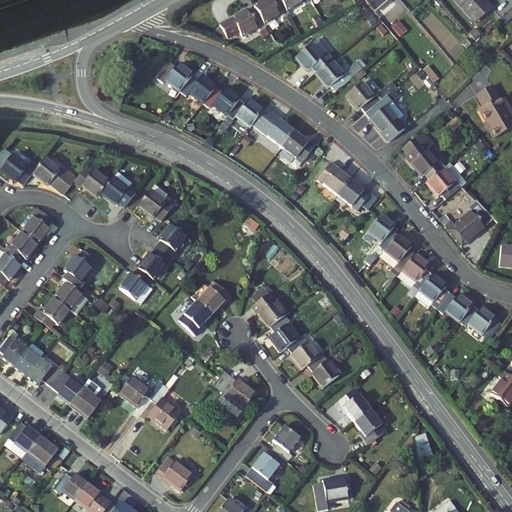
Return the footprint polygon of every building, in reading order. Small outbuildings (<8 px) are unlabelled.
[(256,11),(264,25),(281,16),(282,19),(289,16),(287,12),(280,0),(274,0),(272,1),(271,0),(266,0),(254,7),(256,11)] [(280,0),(287,12),(304,3),(305,6),(311,3),(309,0),(280,0)] [(364,0),(375,13),(390,0),(364,0)] [(452,0),(475,24),(492,9),(484,0),(452,0)] [(511,10),(499,22),(503,26),(511,17),(511,10)] [(248,11),(232,20),(220,27),(228,40),(240,33),(242,38),(258,29),(260,32),(266,28),(264,25),(256,11),(250,14),(248,11)] [(398,21),(391,27),(401,38),(408,32),(398,21)] [(475,41),(480,36),(475,30),(470,35),(475,41)] [(308,73),(312,70),(316,76),(332,63),(328,57),(329,56),(317,42),(296,59),(308,73)] [(327,90),(331,87),(335,93),(354,77),(362,70),(358,65),(343,76),(332,63),(316,76),(327,90)] [(166,82),(180,92),(193,77),(178,65),(176,68),(169,64),(157,80),(163,84),(166,82)] [(448,96),(467,76),(454,65),(436,85),(448,96)] [(362,70),(354,77),(357,82),(366,75),(362,70)] [(415,74),(402,82),(409,93),(422,84),(415,74)] [(198,81),(193,77),(180,92),(186,97),(189,94),(203,104),(216,88),(202,77),(198,81)] [(358,112),(361,109),(365,115),(394,91),(396,89),(392,84),(374,99),(362,84),(346,97),(358,112)] [(511,129),(511,121),(492,87),(476,96),(483,108),(479,110),(491,130),(489,132),(494,140),(511,129)] [(227,116),(240,100),(226,89),(223,93),(216,88),(203,104),(210,110),(213,106),(227,116)] [(394,91),(365,115),(382,135),(389,144),(405,131),(398,122),(404,117),(392,103),(399,98),(394,91)] [(249,101),(246,105),(240,100),(227,116),(234,121),(237,117),(251,128),(252,126),(263,112),(249,101)] [(266,109),(263,112),(252,126),(281,149),(294,133),(283,125),(285,123),(266,109)] [(305,142),(294,133),(281,149),(302,164),(315,146),(306,139),(305,142)] [(422,136),(403,152),(408,158),(427,142),(422,136)] [(425,176),(429,181),(443,170),(445,168),(441,163),(439,164),(427,151),(431,147),(427,142),(408,158),(406,159),(422,178),(425,176)] [(2,148),(0,150),(0,171),(15,183),(17,181),(24,186),(32,175),(39,165),(33,160),(28,167),(2,148)] [(47,187),(48,185),(63,196),(72,184),(75,180),(61,169),(59,172),(44,160),(39,165),(32,175),(47,187)] [(317,181),(338,196),(350,181),(338,172),(340,170),(331,164),(317,181)] [(100,194),(108,184),(92,172),(91,173),(84,168),(75,180),(72,184),(79,189),(81,187),(96,199),(100,194)] [(441,195),(446,201),(462,188),(457,183),(455,184),(443,170),(429,181),(426,183),(438,198),(441,195)] [(124,209),(125,208),(136,193),(129,188),(131,186),(115,174),(108,184),(100,194),(116,206),(117,204),(124,209)] [(358,212),(371,194),(362,188),(361,190),(350,181),(338,196),(358,212)] [(154,186),(150,192),(166,204),(167,202),(170,198),(154,186)] [(166,204),(150,192),(138,207),(153,219),(154,218),(156,218),(162,222),(174,207),(167,202),(166,204)] [(486,228),(485,227),(494,220),(488,214),(476,201),(468,208),(471,211),(450,229),(462,243),(469,238),(471,241),(486,228)] [(496,207),(488,214),(494,220),(499,225),(510,223),(496,207)] [(32,216),(34,218),(21,233),(37,245),(49,229),(47,228),(53,221),(37,209),(32,216)] [(397,235),(392,231),(395,227),(380,216),(368,232),(383,243),(379,247),(384,251),(397,235)] [(256,236),(259,227),(247,223),(244,231),(256,236)] [(161,243),(157,249),(173,261),(177,255),(175,253),(187,237),(171,225),(159,241),(161,243)] [(3,253),(18,265),(23,258),(26,260),(37,245),(21,233),(10,248),(8,247),(3,253)] [(397,235),(384,251),(379,258),(395,269),(397,268),(402,271),(414,256),(409,251),(412,247),(397,235)] [(511,247),(501,246),(499,267),(511,267),(511,247)] [(138,269),(153,281),(165,265),(168,267),(173,261),(157,249),(152,255),(150,253),(138,269)] [(3,253),(0,250),(0,286),(2,287),(7,280),(9,282),(21,267),(18,265),(3,253)] [(79,284),(91,269),(93,270),(99,263),(83,251),(78,259),(75,257),(64,272),(67,275),(79,284)] [(419,291),(431,275),(425,270),(428,266),(414,256),(402,271),(397,277),(412,288),(413,286),(419,291)] [(133,275),(131,274),(119,289),(141,306),(152,291),(148,288),(153,281),(138,269),(133,275)] [(88,301),(82,296),(78,293),(83,287),(79,284),(67,275),(62,281),(66,284),(55,299),(70,311),(77,316),(88,301)] [(437,310),(450,294),(444,290),(447,286),(431,275),(419,291),(414,297),(430,309),(432,306),(437,310)] [(220,307),(222,308),(231,299),(214,284),(196,303),(211,317),(220,307)] [(269,328),(285,317),(273,302),(277,299),(267,286),(251,299),(256,304),(252,307),(268,329),(269,328)] [(78,293),(82,296),(87,290),(83,287),(78,293)] [(323,296),(320,292),(314,296),(317,300),(323,296)] [(460,323),(473,307),(457,296),(455,298),(450,294),(437,310),(443,315),(445,312),(460,323)] [(34,319),(49,330),(54,324),(59,327),(70,311),(55,299),(43,315),(39,312),(34,319)] [(202,326),(211,317),(196,303),(178,321),(195,337),(203,328),(202,326)] [(466,327),(468,325),(483,336),(495,320),(480,308),(478,312),(473,307),(460,323),(466,327)] [(269,338),(281,353),(288,348),(298,341),(286,325),(290,323),(285,317),(269,328),(274,334),(269,338)] [(500,324),(495,320),(483,336),(488,340),(500,324)] [(26,350),(15,341),(18,336),(12,332),(0,348),(0,353),(3,356),(1,358),(13,368),(26,350)] [(298,341),(288,348),(293,355),(291,356),(302,371),(307,367),(318,358),(302,337),(298,341)] [(26,377),(39,360),(44,353),(31,344),(26,350),(13,368),(26,377)] [(338,377),(322,356),(318,358),(307,367),(312,374),(311,375),(322,389),(338,377)] [(51,368),(39,360),(26,377),(37,386),(41,381),(47,385),(59,370),(53,365),(51,368)] [(107,379),(112,369),(104,365),(99,374),(107,379)] [(47,385),(53,390),(65,374),(61,372),(59,370),(47,385)] [(212,386),(225,396),(224,398),(242,411),(255,393),(238,380),(236,382),(223,372),(212,386)] [(511,401),(511,378),(509,376),(504,372),(499,378),(502,380),(490,395),(507,408),(511,401)] [(69,405),(82,387),(65,374),(53,390),(58,394),(56,396),(69,405)] [(118,395),(136,409),(145,397),(151,401),(163,386),(157,382),(150,391),(132,377),(118,395)] [(83,412),(89,417),(101,402),(94,397),(101,389),(88,380),(82,387),(69,405),(81,414),(83,412)] [(180,413),(162,399),(168,390),(163,386),(151,401),(157,405),(148,418),(166,431),(180,413)] [(336,404),(343,414),(345,412),(354,423),(370,411),(354,390),(336,404)] [(0,408),(0,434),(13,418),(0,408)] [(370,411),(354,423),(362,434),(359,436),(367,446),(386,432),(370,411)] [(22,459),(40,436),(28,427),(26,429),(20,424),(4,445),(22,459)] [(277,445),(272,451),(287,463),(292,456),(288,454),(300,439),(284,427),(272,442),(277,445)] [(200,434),(195,430),(192,434),(197,438),(200,434)] [(52,445),(40,436),(22,459),(22,460),(40,474),(57,452),(50,447),(52,445)] [(421,459),(432,457),(427,436),(416,438),(421,459)] [(272,451),(267,457),(263,454),(245,478),(266,494),(272,485),(268,482),(279,466),(282,469),(287,463),(272,451)] [(179,493),(193,474),(170,457),(157,474),(163,478),(162,479),(179,493)] [(75,502),(88,484),(76,474),(72,480),(66,475),(54,490),(61,495),(63,492),(75,502)] [(319,511),(328,510),(326,503),(348,499),(344,477),(322,481),(323,484),(312,486),(317,511),(319,511)] [(100,493),(88,484),(75,502),(88,511),(104,511),(111,504),(99,495),(100,493)] [(14,498),(11,503),(16,506),(18,507),(20,501),(14,498)] [(248,511),(245,509),(242,511),(227,500),(218,511),(248,511)] [(458,511),(450,501),(435,511),(458,511)] [(408,511),(396,503),(388,511),(408,511)]
